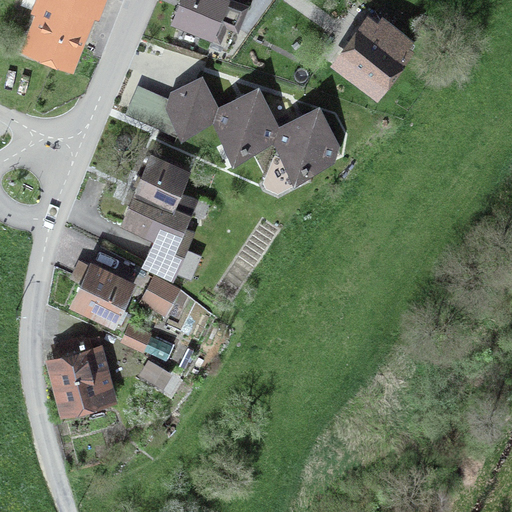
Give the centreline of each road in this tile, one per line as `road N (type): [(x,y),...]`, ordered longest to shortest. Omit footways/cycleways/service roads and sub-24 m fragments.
road 1 (residential): [(79,145),(49,220),(33,334),(36,420),(65,511)]
road 2 (residential): [(141,0),(79,145)]
